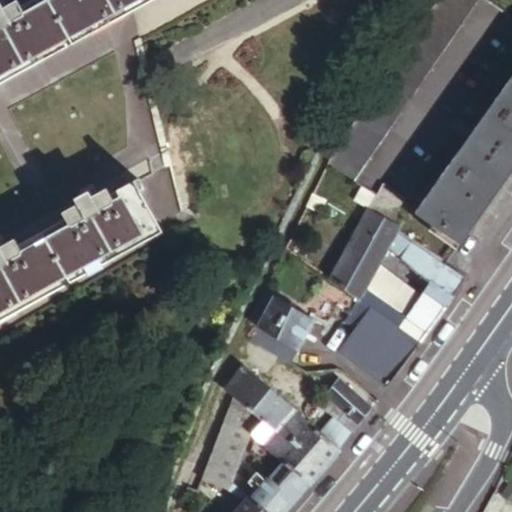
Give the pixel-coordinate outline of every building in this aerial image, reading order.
[(0,66),(117,0),(27,0),(12,9),(13,11),(0,19),(0,18),(0,9),(3,8),(0,2),(0,66)] [(329,154),(324,164),(349,180),(469,0),(431,0),(336,144),(331,152),(329,154)] [(511,159),(511,66),(411,207),(455,240),(511,159)] [(0,300),(154,214),(138,185),(142,183),(137,173),(102,194),(103,195),(91,202),(87,196),(93,193),(90,186),(84,190),(83,188),(70,196),(74,203),(71,204),(75,210),(63,218),(63,216),(11,244),(0,250),(0,243),(2,242),(0,238),(0,300)] [(380,181),(371,194),(357,220),(387,237),(393,227),(386,223),(402,195),(380,181)] [(357,220),(325,275),(351,293),(354,295),(374,261),(383,245),(387,237),(357,220)] [(442,301),(461,275),(393,227),(387,237),(383,245),(428,277),(422,286),(442,301)] [(417,338),(437,308),(417,292),(374,261),(354,295),(417,338)] [(351,293),(325,275),(316,292),(341,308),(351,293)] [(437,308),(442,301),(422,286),(417,292),(437,308)] [(269,296),(261,289),(246,319),(254,324),(272,297),(269,296)] [(341,308),(316,292),(307,308),(330,323),(335,315),(341,318),(345,310),(341,308)] [(272,297),(254,324),(292,352),(312,323),(271,293),(269,296),(272,297)] [(384,381),(417,338),(354,295),(351,293),(341,308),(345,310),(341,318),(354,328),(339,350),(384,381)] [(254,324),(246,336),(285,362),(292,352),(254,324)] [(239,365),(223,388),(230,394),(258,419),(247,433),(257,442),(271,454),(300,420),(239,365)] [(328,414),(347,430),(361,413),(367,405),(338,381),(334,377),(318,398),(328,407),(324,411),(328,414)] [(230,394),(203,461),(227,479),(247,433),(258,419),(230,394)] [(318,398),(314,402),(324,411),(328,407),(318,398)] [(314,431),(332,447),(347,430),(328,414),(314,431)] [(276,458),(303,482),(332,447),(314,431),(300,420),(271,454),(276,458)] [(260,495),(279,509),(303,482),(276,458),(251,486),(260,495)] [(198,475),(224,485),(227,479),(203,461),(198,475)] [(229,511),(268,511),(255,502),(245,494),(227,479),(224,485),(241,498),(229,511)] [(245,494),(255,502),(260,495),(251,486),(245,494)] [(255,502),(268,511),(276,511),(279,509),(260,495),(255,502)]
